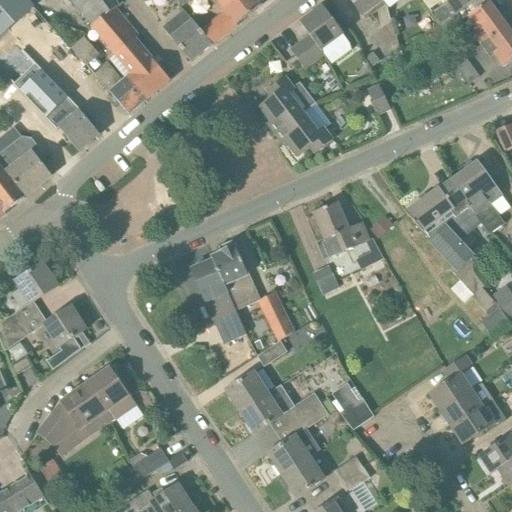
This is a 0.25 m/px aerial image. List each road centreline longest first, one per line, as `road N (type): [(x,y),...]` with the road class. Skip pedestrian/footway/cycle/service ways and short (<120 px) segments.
road 1 (residential): [(90,274),(511,95)]
road 2 (residential): [(44,206),(300,0)]
road 3 (residential): [(245,511),(90,274)]
